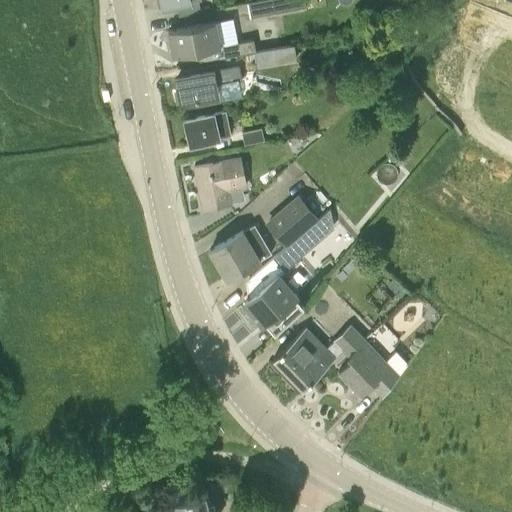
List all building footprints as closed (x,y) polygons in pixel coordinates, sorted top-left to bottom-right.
[(157,0),(159,9),(163,8),(178,5),(180,15),(200,12),(197,0),(157,0)] [(304,0),(272,0),(275,12),(306,5),(304,0)] [(168,33),(165,37),(170,40),(173,56),(188,53),(201,61),(226,56),(251,51),(255,51),(253,38),(224,44),(220,42),(216,21),(187,27),(168,30),(168,33)] [(255,51),(251,51),(253,63),(285,57),(283,45),(255,51)] [(196,74),(176,78),(182,103),(201,99),(234,92),(232,82),(242,80),(239,65),(196,74)] [(205,115),(185,120),(191,144),(210,140),(220,138),(231,136),(226,111),(205,115)] [(261,127),(241,132),(244,144),(263,140),(261,127)] [(214,161),(194,165),(203,208),(222,204),(231,202),(229,191),(242,188),(239,172),(244,171),(241,156),(214,161)] [(244,199),(242,188),(229,191),(231,202),(244,199)] [(316,214),(299,194),(266,223),(283,243),(316,214)] [(249,277),(259,288),(259,289),(244,303),(262,324),(265,321),(274,332),(303,307),(294,297),(298,294),(280,274),(329,231),(317,218),(272,257),(249,277)] [(227,239),(210,250),(227,278),(244,268),(260,257),(244,229),(227,239)] [(326,347),(306,326),(273,357),(303,388),(335,357),(334,356),(342,348),(349,355),(364,339),(349,324),(333,339),(334,340),(326,347)] [(364,339),(349,355),(351,357),(338,371),(361,395),(372,385),(382,396),(399,374),(364,339)] [(511,451),(511,466),(500,486),(511,493),(511,435),(505,447),(511,451)] [(171,498),(173,505),(160,508),(160,511),(211,511),(206,490),(171,498)]
